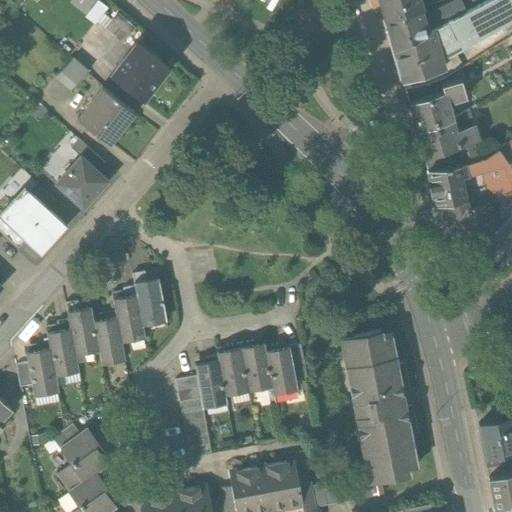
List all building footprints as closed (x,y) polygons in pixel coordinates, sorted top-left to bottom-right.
[(379,0),(384,18),(419,8),(422,7),(419,0),(379,0)] [(511,0),(490,0),(459,16),(454,6),(424,22),(427,33),(433,29),(448,76),(510,37),(511,39),(511,0)] [(419,8),(384,18),(394,50),(427,33),(424,22),(419,8)] [(136,27),(118,11),(105,26),(122,42),(136,27)] [(427,33),(394,50),(405,90),(429,84),(439,80),(448,76),(433,29),(427,33)] [(167,67),(135,42),(114,68),(111,65),(106,70),(142,98),(167,67)] [(85,48),(76,58),(88,69),(88,70),(97,60),(85,48)] [(73,55),(55,76),(69,90),(88,69),(76,58),(73,55)] [(461,79),(442,85),(444,92),(446,91),(449,103),(471,95),(470,90),(466,92),(461,79)] [(134,108),(102,84),(77,117),(110,141),(134,108)] [(444,92),(408,102),(416,130),(453,118),(454,118),(449,103),(446,91),(444,92)] [(477,104),(464,112),(468,123),(472,122),(473,126),(480,124),(478,119),(481,117),(477,104)] [(453,118),(416,130),(424,157),(427,170),(463,164),(459,146),(474,142),(470,127),(456,130),(453,118)] [(511,139),(485,158),(465,163),(467,176),(461,177),(465,200),(466,200),(468,206),(487,202),(511,197),(511,139)] [(474,142),(459,146),(463,164),(465,163),(485,158),(484,156),(481,156),(480,153),(477,153),(474,142)] [(106,180),(80,157),(56,183),(82,206),(106,180)] [(463,164),(427,170),(434,205),(445,204),(465,200),(461,177),(467,176),(465,163),(463,164)] [(65,225),(29,192),(18,203),(13,198),(0,212),(0,215),(35,248),(46,236),(51,240),(65,225)] [(465,200),(445,204),(449,226),(458,224),(461,239),(492,234),(487,202),(468,206),(466,200),(465,200)] [(158,271),(144,274),(144,270),(132,272),(134,283),(142,325),(167,320),(158,271)] [(134,283),(122,285),(123,289),(111,291),(115,311),(120,340),(144,336),(142,325),(134,283)] [(88,298),(77,300),(76,298),(64,300),(67,316),(74,353),(98,349),(92,321),(88,298)] [(115,311),(103,313),(104,319),(92,321),(98,349),(100,363),(124,359),(120,340),(115,311)] [(67,316),(55,319),(56,322),(45,324),(48,344),(54,375),(78,370),(74,353),(67,316)] [(389,336),(371,340),(370,334),(339,340),(345,371),(344,372),(350,405),(353,404),(356,417),(353,417),(360,452),(361,452),(367,481),(395,476),(394,471),(415,466),(410,445),(408,445),(407,436),(415,435),(409,408),(404,409),(401,394),(406,392),(401,364),(394,366),(389,336)] [(263,344),(253,345),(252,340),(239,343),(248,390),(271,385),(263,344)] [(248,390),(239,343),(226,345),(227,350),(216,352),(217,355),(224,394),(248,390)] [(48,344),(34,347),(35,352),(25,354),(27,363),(31,384),(33,395),(57,390),(54,375),(48,344)] [(288,347),(278,349),(277,344),(268,346),(264,346),(271,385),(272,393),(295,389),(288,347)] [(217,355),(204,357),(205,363),(194,365),(196,374),(198,386),(200,397),(202,406),(226,402),(224,394),(217,355)] [(27,363),(15,365),(19,386),(31,384),(27,363)] [(196,374),(174,379),(176,390),(198,386),(196,374)] [(198,386),(176,390),(178,401),(200,397),(198,386)] [(200,397),(178,401),(181,412),(202,408),(202,406),(200,397)] [(10,409),(0,399),(0,426),(4,422),(1,418),(10,409)] [(202,408),(181,412),(183,424),(204,420),(202,408)] [(204,420),(183,424),(185,435),(206,431),(204,420)] [(511,424),(511,420),(477,427),(484,459),(511,453),(511,424)] [(73,422),(52,436),(59,446),(80,431),(73,422)] [(80,431),(59,446),(71,462),(58,472),(70,488),(95,470),(106,462),(94,445),(98,443),(86,427),(80,431)] [(206,431),(185,435),(187,446),(208,442),(206,431)] [(208,442),(187,446),(189,457),(211,453),(208,442)] [(294,463),(261,469),(269,511),(302,505),(298,486),(294,463)] [(261,469),(229,475),(231,487),(235,511),(265,511),(269,511),(261,469)] [(70,488),(68,490),(78,504),(66,511),(104,511),(114,505),(102,487),(105,485),(95,470),(70,488)] [(511,471),(488,477),(494,508),(511,503),(511,471)] [(365,477),(311,487),(315,509),(369,499),(365,477)] [(310,483),(298,486),(302,505),(302,511),(306,511),(315,510),(310,483)] [(208,486),(174,492),(177,511),(212,511),(210,497),(208,486)] [(235,511),(231,487),(219,490),(220,495),(223,511),(235,511)] [(177,511),(174,492),(142,498),(144,511),(177,511)] [(223,511),(220,495),(210,497),(212,511),(223,511)] [(511,511),(511,503),(494,508),(494,511),(511,511)]
